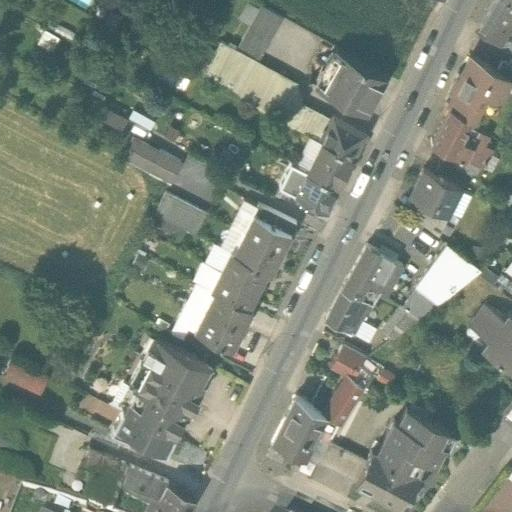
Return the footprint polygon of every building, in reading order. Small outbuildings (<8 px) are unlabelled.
[(493,0),(476,31),(491,40),(488,45),(493,48),(496,44),(505,50),(507,46),(511,38),(511,32),(511,30),(511,0),(493,0)] [(283,18),(261,6),(237,48),(259,60),(283,18)] [(385,75),(336,48),(334,51),(337,53),(331,63),(328,62),(324,70),(327,71),(321,82),(318,81),(317,83),(341,96),(340,97),(351,103),(351,102),(365,110),(385,75)] [(496,71),(471,56),(453,90),(454,91),(448,103),(449,104),(470,116),(478,102),(487,107),(495,105),(508,80),(508,79),(496,71)] [(289,99),(211,58),(201,77),(278,118),(289,99)] [(511,66),(509,65),(503,61),(496,71),(508,79),(508,80),(511,83),(511,66)] [(470,116),(449,104),(430,141),(461,157),(481,167),(489,153),(486,146),(482,144),(487,134),(466,123),(470,116)] [(364,133),(333,117),(331,121),(328,119),(322,131),(325,133),(321,141),(352,157),(364,133)] [(122,157),(173,179),(183,156),(132,133),(122,157)] [(352,157),(321,141),(306,170),(337,187),(352,157)] [(481,167),(461,157),(456,168),(477,179),(483,168),(481,167)] [(306,170),(289,161),(283,172),(300,182),(306,170)] [(460,187),(423,168),(410,195),(428,204),(447,213),(447,212),(460,187)] [(337,187),(306,170),(300,182),(294,195),(324,211),(337,187)] [(155,211),(196,232),(208,209),(167,188),(155,211)] [(447,213),(428,204),(419,222),(438,236),(450,213),(447,212),(447,213)] [(290,233),(252,214),(243,234),(280,252),(290,233)] [(280,252),(243,234),(233,253),(267,270),(271,271),(280,252)] [(445,242),(399,305),(418,318),(480,267),(445,242)] [(402,266),(366,245),(342,289),(358,297),(359,297),(367,283),(380,291),(386,295),(402,266)] [(233,253),(229,251),(220,270),(257,288),(267,270),(233,253)] [(213,290),(248,308),(257,288),(220,270),(210,289),(213,290)] [(511,283),(511,284),(511,283),(511,281),(510,280),(501,291),(511,298),(511,283)] [(380,291),(367,283),(359,297),(372,305),(380,291)] [(358,297),(342,289),(325,319),(354,334),(361,319),(362,320),(363,319),(372,305),(359,297),(358,297)] [(203,310),(241,329),(251,309),(248,308),(213,290),(203,310)] [(503,318),(484,304),(471,321),(491,335),(481,348),(511,371),(511,315),(508,312),(503,318)] [(399,305),(382,327),(392,338),(418,318),(399,305)] [(241,329),(203,310),(193,330),(231,349),(241,329)] [(206,365),(156,338),(145,359),(147,360),(133,388),(135,389),(123,411),(173,437),(184,415),(187,417),(204,384),(198,381),(206,365)] [(364,356),(342,344),(330,367),(346,375),(322,412),(325,414),(339,423),(370,374),(359,365),(364,356)] [(42,392),(50,372),(11,356),(3,376),(42,392)] [(393,375),(382,369),(376,377),(388,384),(393,375)] [(322,412),(296,395),(272,442),(304,458),(314,436),(325,414),(322,412)] [(393,420),(376,453),(371,450),(366,460),(354,482),(399,505),(406,492),(410,493),(419,475),(415,473),(423,459),(434,464),(443,446),(447,449),(456,432),(406,407),(398,422),(393,420)] [(123,411),(122,410),(110,432),(165,455),(174,438),(123,411)] [(327,442),(314,436),(304,458),(315,463),(316,463),(327,442)] [(366,460),(328,441),(327,442),(316,463),(354,482),(366,460)] [(116,460),(88,449),(76,478),(91,484),(85,500),(112,511),(121,485),(108,480),(116,460)] [(168,482),(116,460),(108,480),(121,485),(123,482),(128,484),(124,493),(153,508),(167,483),(168,482)] [(509,511),(511,509),(511,483),(506,479),(481,511),(509,511)] [(151,511),(127,500),(122,511),(186,511),(194,498),(167,483),(153,508),(151,511)] [(69,499),(50,493),(47,504),(66,510),(69,499)]
